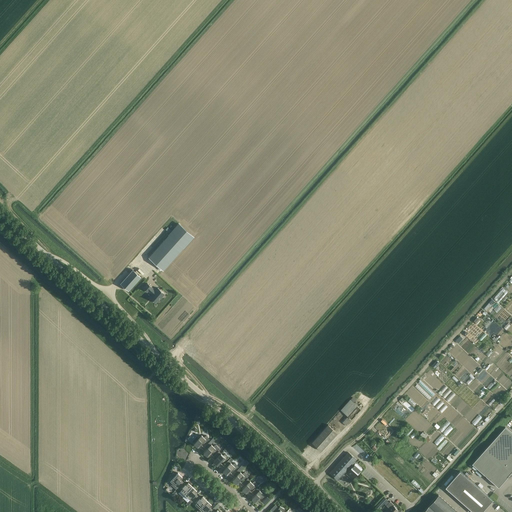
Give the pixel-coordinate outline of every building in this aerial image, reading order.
[(163,271),(193,237),(179,224),(148,257),(163,271)] [(129,291),(141,277),(133,270),(121,284),(129,291)] [(155,290),(147,283),(143,288),(147,292),(148,292),(152,295),(150,298),(156,303),(159,299),(159,300),(165,294),(157,288),(155,290)] [(350,399),(341,410),(351,419),(360,409),(353,403),(356,400),(353,397),(350,400),(350,399)] [(346,425),(350,420),(347,417),(342,422),(346,425)] [(321,451),(337,433),(328,425),(312,442),(321,451)] [(472,464),(490,480),(498,487),(504,480),(511,471),(511,433),(505,427),(472,464)] [(197,436),(192,441),(194,443),(193,443),(194,444),(194,443),(198,448),(203,443),(203,444),(209,439),(206,435),(203,437),(202,435),(201,435),(199,438),(197,436)] [(367,453),(371,449),(361,440),(357,444),(367,453)] [(206,449),(203,452),(203,453),(204,453),(208,457),(212,452),(213,453),(219,449),(219,448),(218,448),(216,445),(213,446),(211,445),(211,444),(206,449)] [(216,458),(213,462),(217,466),(222,461),(223,462),(229,458),(228,457),(228,458),(226,454),(223,456),(221,454),(221,453),(216,458)] [(349,453),(330,473),(338,480),(345,471),(346,473),(352,479),(362,469),(355,462),(354,462),(356,460),(349,453)] [(225,468),(222,471),(223,471),(227,475),(232,470),(232,471),(238,467),(235,463),(232,465),(230,463),(225,468)] [(472,511),(481,511),(492,500),(460,471),(445,487),(472,511)] [(177,488),(183,482),(180,480),(182,477),(178,473),(176,475),(173,472),(168,482),(176,489),(177,488)] [(235,477),(232,480),(233,480),(237,484),(241,479),(242,480),(248,476),(247,476),(245,472),(242,474),(240,472),(235,477)] [(245,486),(242,489),(246,493),(251,489),(252,489),(258,485),(257,485),(254,481),(252,483),(250,481),(249,481),(245,486)] [(185,495),(192,487),(188,483),(186,485),(183,482),(177,488),(185,495)] [(192,502),(197,496),(194,493),(197,491),(192,487),(185,495),(190,500),(192,502)] [(254,495),(251,498),(252,498),(256,502),(261,498),(267,494),(264,490),(261,492),(259,490),(254,495)] [(457,511),(438,495),(428,506),(422,511),(457,511)] [(199,509),(207,501),(203,496),(200,499),(197,496),(192,502),(199,509)] [(384,497),(379,503),(382,506),(387,500),(384,497)] [(202,511),(209,511),(212,510),(209,507),(211,505),(207,501),(199,509),(202,511)] [(396,511),(398,510),(393,506),(394,505),(390,501),(386,506),(390,509),(386,511),(396,511)]
